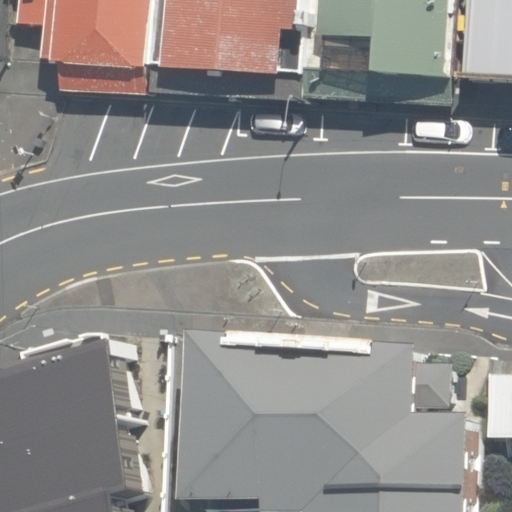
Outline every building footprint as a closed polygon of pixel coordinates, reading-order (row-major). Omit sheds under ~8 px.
[(164,0),(60,0),(58,64),(160,67),(164,0)] [(317,0),(173,0),(169,68),(314,76),(317,0)] [(471,0),(327,0),(323,78),(469,84),(471,0)] [(511,0),(480,0),(477,84),(511,85),(511,0)] [(441,341),(219,332),(219,511),(344,511),(504,511),(500,419),(473,419),(467,365),(444,364),(441,341)] [(146,511),(140,352),(10,355),(13,511),(146,511)]
